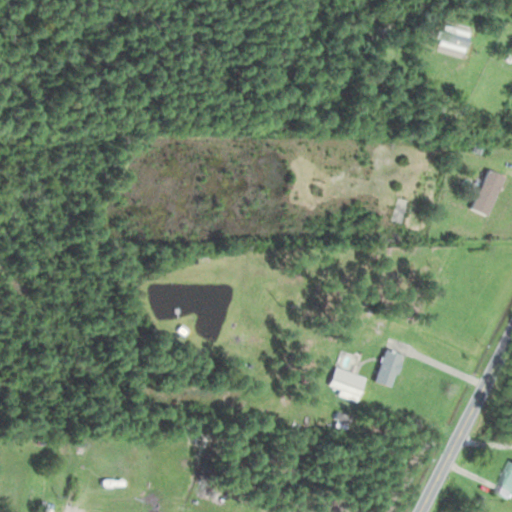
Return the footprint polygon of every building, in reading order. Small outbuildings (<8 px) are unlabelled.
[(469,34),(443,29),(440,50),(465,54),(469,34)] [(469,211),(486,218),(503,178),(486,171),(469,211)] [(401,357),(383,351),(373,384),(390,390),(401,357)] [(338,392),(336,398),(356,404),(363,379),(333,370),(327,389),(338,392)] [(511,464),(495,492),(509,501),(511,495),(511,464)]
